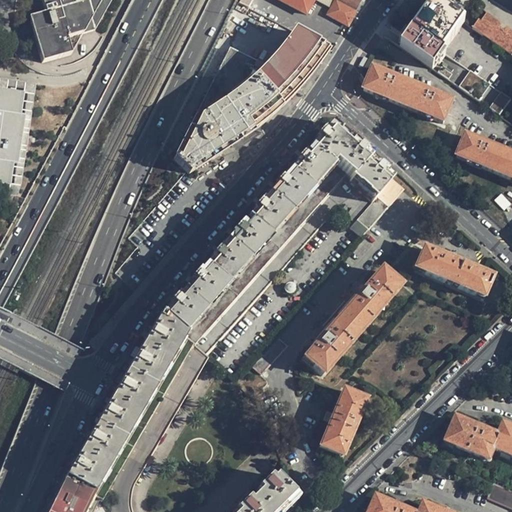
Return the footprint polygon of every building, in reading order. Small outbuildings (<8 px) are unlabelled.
[(80,34),(103,0),(21,0),(37,61),(68,52),(65,39),(80,34)] [(242,0),(241,4),(251,10),(256,0),(275,0),(309,16),(317,0),(242,0)] [(362,0),(332,0),(338,3),(356,12),(363,0),(362,0)] [(482,9),(481,11),(487,15),(511,32),(511,14),(492,0),(481,0),(479,4),(481,7),(482,9)] [(466,24),(433,2),(430,6),(412,31),(444,54),(466,24)] [(347,25),(349,26),(356,13),(356,12),(338,3),(331,17),(347,25)] [(511,55),(511,32),(487,15),(476,31),(511,56),(511,55)] [(444,54),(412,31),(409,37),(406,41),(399,50),(433,72),(445,54),(444,54)] [(330,51),(294,33),(268,70),(230,53),(173,162),(189,176),(227,151),(243,141),(251,135),(266,124),(277,114),(293,99),(307,83),(319,67),(330,51)] [(453,104),(374,70),(365,91),(443,125),(453,104)] [(439,76),(451,84),(454,79),(443,71),(439,76)] [(493,88),(473,74),(461,91),(481,105),(493,88)] [(0,81),(0,87),(23,92),(8,190),(0,188),(0,194),(13,197),(32,86),(0,81)] [(0,91),(0,184),(7,186),(22,95),(0,91)] [(511,101),(504,95),(492,112),(500,118),(511,101)] [(190,347),(192,348),(346,177),(351,181),(350,182),(373,202),(392,179),(380,168),(374,163),(359,150),(353,144),(349,141),(332,126),(317,142),(313,147),(292,169),(272,192),(252,214),(231,237),(211,259),(190,282),(170,304),(155,320),(190,347)] [(511,156),(469,137),(458,159),(511,182),(511,156)] [(358,220),(370,230),(404,190),(392,179),(373,202),(358,220)] [(351,228),(363,239),(369,232),(357,221),(351,228)] [(492,280),(479,274),(481,271),(473,267),(472,271),(449,262),(451,258),(443,254),(441,258),(423,250),(413,271),(483,299),(492,280)] [(321,376),(399,289),(380,272),(302,360),(321,376)] [(64,479),(102,505),(190,347),(155,320),(143,341),(132,361),(120,382),(107,404),(91,431),(76,458),(64,479)] [(263,376),(288,348),(277,338),(252,366),(263,376)] [(342,458),(364,403),(341,394),(332,416),(328,415),(325,422),(329,424),(318,449),(342,458)] [(511,433),(503,429),(497,441),(484,436),(486,432),(478,428),(476,432),(454,423),(444,445),(487,464),(493,453),(511,461),(511,433)] [(105,511),(102,505),(64,479),(48,511),(105,511)] [(283,511),(286,509),(289,507),(294,502),(272,479),(267,484),(263,479),(259,483),(264,488),(245,505),(241,501),(237,505),(241,510),(239,511),(283,511)] [(510,511),(511,511),(511,495),(496,486),(487,499),(510,511)] [(433,511),(424,508),(422,511),(407,511),(399,509),(398,511),(375,502),(371,511),(433,511)]
